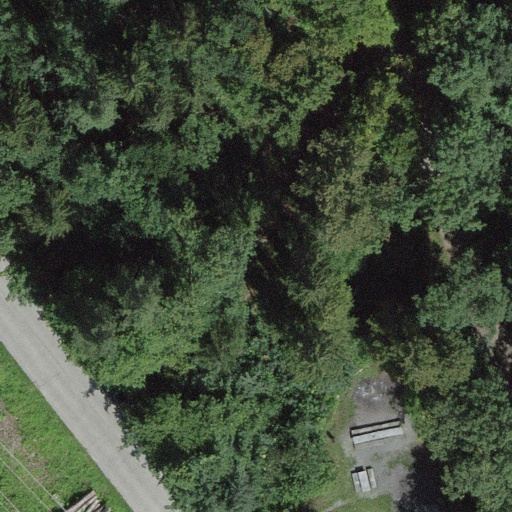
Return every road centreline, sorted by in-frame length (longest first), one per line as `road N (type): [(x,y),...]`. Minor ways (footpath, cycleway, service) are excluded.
road 1 (track): [(511,377),(365,0)]
road 2 (unclassified): [(181,511),(0,290)]
